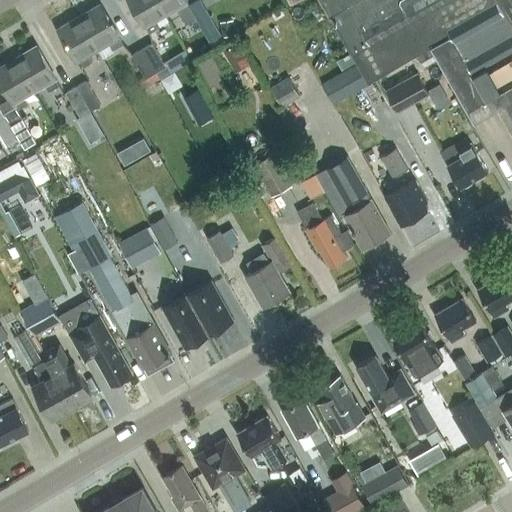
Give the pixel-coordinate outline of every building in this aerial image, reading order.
[(158,0),(130,0),(150,32),(160,26),(156,19),(166,13),(158,0)] [(158,0),(166,13),(177,7),(186,24),(197,17),(211,40),(221,34),(201,0),(158,0)] [(290,0),(291,1),(292,0),(322,0),(352,51),(358,63),(367,79),(369,81),(417,52),(431,44),(438,56),(475,120),(498,107),(500,111),(511,131),(511,22),(499,0),(290,0)] [(511,0),(503,0),(511,15),(511,0)] [(99,48),(109,42),(113,49),(123,43),(101,4),(80,16),(99,48)] [(88,54),(99,48),(80,16),(59,28),(82,67),(92,61),(88,54)] [(224,35),(237,33),(235,18),(222,20),(224,35)] [(152,41),(142,47),(156,72),(167,66),(152,41)] [(431,44),(417,52),(424,64),(438,56),(431,44)] [(37,45),(16,57),(35,90),(45,84),(49,91),(60,85),(37,45)] [(247,59),(239,45),(226,53),(234,67),(247,59)] [(142,47),(132,53),(146,77),(156,72),(142,47)] [(186,48),(179,52),(186,63),(193,59),(186,48)] [(29,103),(25,96),(35,90),(16,57),(0,66),(0,77),(18,109),(29,103)] [(367,79),(358,63),(323,82),(334,101),(369,81),(367,79)] [(431,93),(419,71),(386,89),(398,111),(431,93)] [(289,75),(271,86),(283,106),(301,95),(289,75)] [(87,80),(77,86),(91,110),(101,104),(87,80)] [(432,86),(439,105),(451,100),(443,81),(432,86)] [(81,116),(91,110),(77,86),(66,92),(81,116)] [(200,88),(184,96),(198,123),(215,114),(200,88)] [(0,131),(7,144),(18,138),(5,116),(0,119),(0,131)] [(25,148),(36,142),(22,117),(11,124),(25,148)] [(144,137),(131,144),(138,156),(150,149),(144,137)] [(448,163),(461,186),(489,170),(472,142),(458,149),(462,155),(448,163)] [(393,177),(409,167),(397,146),(386,153),(382,155),(393,177)] [(255,163),(273,194),(292,185),(275,153),(255,163)] [(347,154),(315,173),(339,217),(344,214),(363,247),(390,231),(347,154)] [(401,224),(428,208),(424,202),(427,200),(415,178),(386,195),(401,224)] [(299,211),(308,227),(307,228),(318,249),(320,247),(331,266),(346,257),(342,250),(354,243),(346,230),(342,233),(332,215),(322,220),(313,203),(299,211)] [(85,205),(64,216),(73,233),(72,234),(79,248),(68,253),(78,272),(88,266),(113,309),(125,330),(144,365),(143,365),(144,366),(170,351),(170,350),(169,351),(138,295),(133,297),(110,254),(111,254),(94,221),(93,221),(85,205)] [(9,209),(3,212),(15,236),(22,232),(9,209)] [(165,217),(153,224),(151,225),(164,248),(178,241),(165,217)] [(221,228),(208,236),(222,261),(235,253),(221,228)] [(133,234),(119,242),(133,266),(146,259),(133,234)] [(276,236),(262,244),(271,259),(268,261),(263,254),(253,260),(257,267),(245,274),(264,306),(291,290),(279,271),(292,263),(276,236)] [(160,281),(172,275),(163,257),(151,263),(160,281)] [(509,308),(505,302),(511,298),(511,282),(505,271),(478,287),(495,316),(509,308)] [(212,279),(188,293),(210,332),(234,318),(212,279)] [(188,293),(163,306),(185,346),(210,332),(188,293)] [(26,307),(40,332),(62,319),(47,294),(26,307)] [(463,296),(436,313),(453,341),(466,333),(463,327),(476,319),(463,296)] [(91,298),(70,309),(80,326),(79,327),(80,328),(71,333),(86,360),(86,359),(95,355),(111,383),(119,379),(120,381),(130,375),(129,373),(132,371),(100,315),(91,298)] [(410,363),(409,363),(416,374),(443,358),(421,321),(394,337),(410,363)] [(0,339),(8,335),(2,323),(0,324),(0,339)] [(506,354),(511,350),(511,335),(505,324),(492,332),(506,354)] [(42,357),(26,329),(14,336),(30,364),(42,357)] [(502,353),(492,335),(477,343),(488,361),(492,359),(498,355),(502,353)] [(42,352),(46,359),(72,406),(92,395),(74,362),(72,363),(60,342),(42,352)] [(376,354),(357,365),(382,408),(413,391),(401,369),(399,369),(402,373),(391,379),(376,354)] [(465,354),(454,361),(466,381),(477,374),(465,354)] [(52,417),(72,406),(46,359),(35,366),(43,380),(34,385),(52,417)] [(477,374),(466,381),(494,426),(509,416),(511,420),(511,385),(497,395),(482,371),(477,374)] [(321,401),(338,431),(364,417),(355,402),(357,401),(341,374),(320,386),(327,398),(322,401),(321,401)] [(325,438),(327,437),(319,423),(319,422),(304,395),(283,407),(298,434),(308,428),(316,443),(317,443),(323,453),(331,449),(325,438)] [(0,443),(29,429),(13,397),(0,403),(0,443)] [(419,404),(416,398),(408,402),(411,409),(409,409),(423,433),(437,425),(423,402),(419,404)] [(495,432),(476,400),(453,413),(472,446),(495,432)] [(275,465),(287,458),(276,440),(282,437),(268,414),(238,432),(251,455),(264,447),(275,465)] [(443,439),(438,430),(437,431),(428,436),(433,445),(443,439)] [(232,475),(243,468),(226,439),(197,456),(214,485),(221,481),(229,495),(232,494),(237,502),(245,497),(232,475)] [(319,453),(305,462),(318,485),(333,476),(319,453)] [(374,504),(408,484),(396,463),(362,482),(374,504)] [(205,511),(209,510),(201,496),(183,464),(163,475),(174,494),(172,496),(179,508),(190,502),(195,511),(205,511)] [(271,506),(274,511),(280,511),(298,501),(287,482),(265,495),(271,506)] [(355,486),(326,502),(331,511),(353,511),(365,506),(355,486)] [(156,511),(142,487),(99,511),(156,511)]
